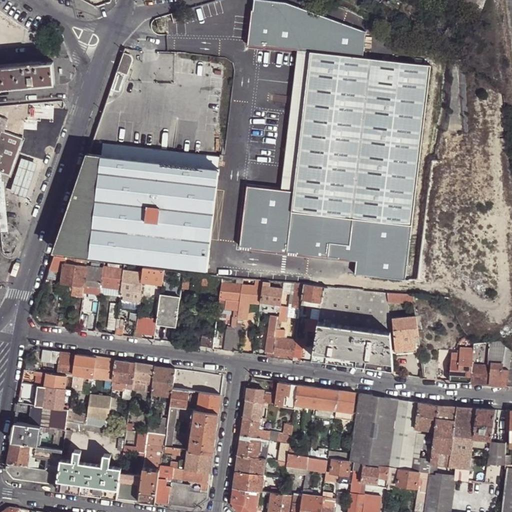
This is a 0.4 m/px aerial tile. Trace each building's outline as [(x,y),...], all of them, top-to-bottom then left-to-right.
[(253,0),(250,45),(298,50),(311,52),(362,58),(365,33),(285,4),(254,0),(253,0)] [(459,0),(473,8),(477,0),(459,0)] [(184,19),(182,11),(171,14),(173,23),(184,19)] [(463,31),(468,21),(462,17),(456,25),(463,31)] [(281,191),(294,193),(311,52),(298,50),(281,191)] [(123,52),(111,86),(120,89),(125,74),(127,75),(132,61),(132,59),(131,56),(128,54),(123,52)] [(294,193),(292,211),(412,225),(430,66),(362,58),(311,52),(294,193)] [(0,86),(56,82),(54,60),(0,64),(0,86)] [(0,169),(11,174),(25,137),(3,128),(0,136),(0,169)] [(103,143),(102,155),(212,167),(218,168),(219,157),(103,143)] [(55,250),(207,268),(210,246),(219,168),(218,168),(212,167),(102,155),(88,153),(55,250)] [(26,197),(38,163),(30,161),(22,158),(11,191),(20,194),(26,197)] [(292,211),(294,193),(281,191),(248,187),(241,247),(356,262),(354,274),(404,280),(412,225),(292,211)] [(53,255),(50,261),(64,263),(65,263),(86,265),(86,264),(87,260),(53,255)] [(50,261),(48,269),(64,271),(62,281),(73,282),(71,292),(82,294),(83,291),(84,284),(86,265),(65,263),(64,263),(50,261)] [(86,265),(84,284),(101,286),(104,267),(99,266),(91,265),(86,264),(86,265)] [(104,267),(101,286),(121,289),(123,269),(118,269),(108,267),(104,267)] [(163,270),(144,267),(143,272),(142,282),(161,284),(163,270)] [(123,269),(121,289),(120,294),(123,294),(122,298),(139,301),(142,282),(143,272),(123,269)] [(206,275),(194,274),(193,277),(192,290),(210,292),(212,276),(206,275)] [(183,277),(181,288),(188,289),(190,277),(183,277)] [(230,278),(222,277),(221,286),(220,291),(220,299),(226,300),(225,308),(234,309),(238,309),(242,284),(236,284),(230,283),(230,278)] [(254,286),(242,284),(238,309),(237,317),(237,318),(242,318),(247,319),(249,309),(250,302),(260,303),(261,301),(263,281),(255,280),(254,286)] [(270,281),(263,281),(261,301),(274,303),(273,309),(279,310),(280,306),(281,293),(283,283),(274,282),(274,287),(270,286),(270,281)] [(304,284),(283,283),(281,293),(290,293),(288,307),(287,316),(299,317),(301,303),(302,298),(304,284)] [(101,286),(84,284),(83,291),(100,293),(101,286)] [(304,284),(302,298),(318,301),(321,301),(324,287),(304,284)] [(121,289),(101,286),(100,293),(120,296),(120,294),(121,289)] [(387,292),(324,287),(321,301),(321,307),(318,321),(390,332),(387,292)] [(412,295),(390,293),(391,300),(413,301),(412,295)] [(180,297),(160,295),(156,319),(156,321),(169,322),(168,325),(176,326),(180,297)] [(118,308),(119,304),(111,303),(108,329),(116,329),(117,319),(118,308)] [(280,306),(279,310),(278,316),(277,321),(281,321),(287,322),(287,316),(288,307),(280,306)] [(80,313),(79,329),(87,330),(88,314),(83,314),(80,313)] [(267,352),(267,356),(273,357),(276,329),(277,321),(278,316),(271,315),(266,352),(267,352)] [(156,321),(156,319),(137,316),(135,333),(155,336),(156,323),(156,321)] [(227,329),(224,350),(232,351),(237,318),(237,317),(233,317),(231,330),(227,329)] [(418,340),(415,317),(392,318),(394,350),(415,348),(414,340),(418,340)] [(242,318),(237,318),(232,351),(240,352),(244,326),(241,325),(242,318)] [(117,319),(116,329),(115,334),(123,335),(125,319),(120,319),(117,319)] [(390,332),(318,321),(313,357),(336,360),(336,357),(352,359),(352,362),(392,368),(390,332)] [(203,335),(214,337),(216,327),(204,325),(203,335)] [(280,329),(276,329),(273,357),(292,359),(295,339),(284,338),(285,330),(280,329)] [(175,332),(174,338),(184,340),(184,334),(175,332)] [(201,347),(213,348),(214,337),(203,335),(201,347)] [(496,343),(474,344),(473,349),(471,383),(488,384),(490,363),(502,363),(503,346),(496,343)] [(511,351),(503,346),(502,363),(501,368),(508,369),(511,351)] [(471,383),(473,349),(460,348),(459,354),(451,353),(449,376),(445,376),(445,379),(449,380),(449,381),(471,383)] [(59,363),(61,352),(52,350),(50,361),(59,363)] [(74,374),(76,354),(61,352),(59,363),(57,374),(67,376),(73,376),(74,374)] [(77,374),(93,376),(96,357),(76,354),(74,374),(77,374)] [(113,379),(116,360),(96,357),(93,376),(113,379)] [(420,358),(423,378),(436,379),(438,359),(420,358)] [(132,389),(136,362),(116,360),(113,379),(112,388),(117,389),(117,387),(132,389)] [(152,392),(155,365),(136,362),(132,389),(152,392)] [(490,363),(488,384),(506,386),(508,369),(501,368),(502,363),(490,363)] [(174,378),(175,368),(155,365),(152,392),(152,393),(161,394),(172,396),(173,388),(174,378)] [(193,370),(175,368),(174,378),(191,381),(193,370)] [(35,375),(36,371),(35,371),(31,371),(24,370),(22,379),(37,381),(38,375),(35,375)] [(199,371),(193,370),(191,381),(191,383),(195,383),(197,383),(199,371)] [(223,375),(199,371),(197,383),(196,391),(201,392),(221,395),(224,377),(223,375)] [(65,389),(67,376),(57,374),(53,373),(47,373),(46,376),(45,386),(47,386),(65,389)] [(191,381),(174,378),(173,388),(189,390),(194,391),(195,383),(191,383),(191,381)] [(295,404),(298,384),(278,381),(277,395),(263,393),(264,390),(251,388),(251,386),(248,386),(246,400),(262,402),(268,403),(295,407),(295,404)] [(33,392),(35,385),(22,383),(20,390),(33,392)] [(295,404),(332,409),(335,410),(339,390),(320,387),(298,384),(295,404)] [(45,400),(47,386),(45,386),(39,385),(38,393),(42,394),(41,400),(45,400)] [(44,406),(63,408),(65,393),(66,389),(65,389),(47,386),(45,400),(44,406)] [(187,405),(189,390),(173,388),(172,396),(170,405),(177,406),(187,408),(187,405)] [(344,411),(347,411),(353,412),(356,392),(339,390),(335,410),(339,410),(344,411)] [(219,412),(221,395),(201,392),(198,409),(219,412)] [(353,433),(393,439),(398,399),(359,393),(356,413),(355,420),(353,433)] [(87,424),(107,427),(109,407),(111,397),(91,394),(88,415),(87,424)] [(18,403),(31,404),(32,397),(20,395),(18,403)] [(418,402),(398,399),(393,439),(389,467),(419,472),(423,473),(430,474),(430,473),(431,463),(435,431),(415,428),(418,402)] [(166,435),(170,405),(167,405),(167,401),(162,400),(159,426),(148,425),(147,432),(166,435)] [(246,400),(243,417),(262,419),(263,417),(260,417),(262,405),(262,402),(246,400)] [(415,428),(435,431),(438,405),(418,402),(415,428)] [(172,447),(177,406),(170,405),(166,435),(165,446),(166,446),(172,447)] [(449,465),(457,407),(438,405),(435,431),(431,463),(437,464),(449,465)] [(65,429),(66,427),(67,421),(68,412),(68,409),(63,408),(44,406),(41,425),(56,428),(65,429)] [(107,427),(114,428),(116,408),(109,407),(107,427)] [(473,438),(477,408),(457,407),(449,465),(455,466),(470,468),(471,463),(470,463),(470,458),(472,446),(473,438)] [(495,409),(477,408),(473,438),(485,439),(491,439),(495,409)] [(213,452),(219,412),(198,409),(196,409),(193,429),(193,433),(190,449),(213,452)] [(346,419),(355,420),(356,413),(353,412),(347,411),(346,419)] [(68,412),(67,421),(87,424),(88,415),(68,412)] [(284,441),(290,442),(292,425),(284,424),(283,432),(263,429),(264,426),(259,425),(259,422),(262,422),(263,419),(262,419),(243,417),(241,435),(261,438),(267,439),(284,441)] [(125,436),(126,430),(114,428),(107,427),(87,424),(67,421),(66,427),(125,436)] [(38,446),(41,425),(19,423),(15,422),(11,442),(36,446),(38,446)] [(38,446),(53,448),(56,428),(41,425),(38,446)] [(53,448),(62,449),(64,441),(65,430),(65,429),(56,428),(53,448)] [(147,432),(133,431),(126,430),(125,436),(125,439),(124,450),(124,455),(144,457),(147,432)] [(165,446),(166,435),(147,432),(144,457),(143,467),(160,469),(161,465),(163,450),(163,446),(165,446)] [(353,462),(389,467),(393,439),(353,433),(351,454),(350,461),(353,462)] [(241,435),(238,455),(258,458),(261,458),(261,457),(260,455),(258,455),(261,438),(241,435)] [(261,457),(261,458),(264,458),(267,439),(261,438),(258,455),(260,455),(261,457)] [(485,439),(473,438),(472,446),(484,447),(485,439)] [(287,462),(288,453),(289,448),(290,442),(284,441),(282,461),(287,462)] [(36,446),(11,442),(8,462),(28,465),(30,453),(35,454),(36,446)] [(505,455),(506,444),(491,442),(487,464),(505,463),(505,455)] [(60,470),(61,458),(62,449),(53,448),(38,446),(36,446),(35,454),(36,454),(37,454),(51,457),(50,459),(49,465),(49,468),(60,470)] [(181,448),(172,447),(166,446),(165,450),(165,451),(173,453),(172,455),(180,456),(181,448)] [(308,456),(319,458),(319,452),(289,448),(288,453),(308,456)] [(118,495),(121,473),(121,467),(110,465),(111,454),(104,453),(103,464),(80,461),(82,450),(75,449),(73,460),(61,458),(60,470),(58,484),(57,487),(74,489),(74,486),(88,488),(87,491),(118,495)] [(210,472),(213,452),(190,449),(188,449),(186,466),(186,469),(210,472)] [(350,461),(351,454),(333,451),(329,451),(329,452),(328,458),(350,461)] [(306,468),(308,456),(288,453),(287,462),(287,465),(291,466),(306,468)] [(238,455),(236,470),(264,475),(266,459),(264,458),(261,458),(258,458),(238,455)] [(309,470),(326,472),(328,459),(319,458),(308,456),(306,468),(306,469),(309,470)] [(326,472),(325,480),(351,484),(353,462),(350,461),(328,458),(328,459),(326,472)] [(287,465),(287,462),(282,461),(270,460),(269,465),(286,468),(287,465)] [(15,478),(58,484),(60,470),(49,468),(47,468),(37,466),(34,466),(28,465),(8,462),(6,469),(15,478)] [(347,511),(379,511),(381,501),(381,496),(361,493),(362,482),(387,485),(387,482),(389,467),(353,462),(351,484),(347,511)] [(427,493),(424,511),(449,511),(453,480),(468,481),(470,468),(455,466),(449,465),(437,464),(435,473),(430,473),(430,474),(427,493)] [(173,467),(170,467),(161,465),(160,469),(159,478),(172,479),(172,477),(173,467)] [(159,478),(160,469),(143,467),(142,476),(139,500),(156,502),(156,501),(157,493),(159,478)] [(208,490),(210,472),(186,469),(183,468),(175,467),(173,467),(172,477),(199,481),(201,484),(201,489),(208,490)] [(389,467),(387,482),(397,484),(417,488),(419,472),(389,467)] [(259,491),(262,491),(263,479),(264,475),(236,470),(233,487),(259,491)] [(117,497),(139,500),(142,476),(121,473),(118,495),(117,497)] [(420,492),(427,493),(430,474),(423,473),(420,492)] [(207,499),(208,493),(200,492),(190,491),(191,485),(171,482),(171,483),(171,487),(170,495),(169,503),(194,507),(207,499)] [(511,511),(511,485),(504,484),(500,511),(511,511)] [(256,511),(259,491),(233,487),(231,501),(239,511),(256,511)] [(268,511),(280,511),(283,494),(271,492),(271,495),(268,511)] [(156,501),(169,503),(170,495),(164,494),(157,493),(156,501)] [(280,511),(288,511),(291,495),(283,493),(283,494),(280,511)] [(292,511),(300,511),(303,494),(295,493),(294,502),(293,502),(292,511)] [(320,511),(323,497),(312,495),(303,494),(300,511),(320,511)] [(320,511),(333,511),(334,504),(332,503),(332,498),(323,497),(320,511)]
